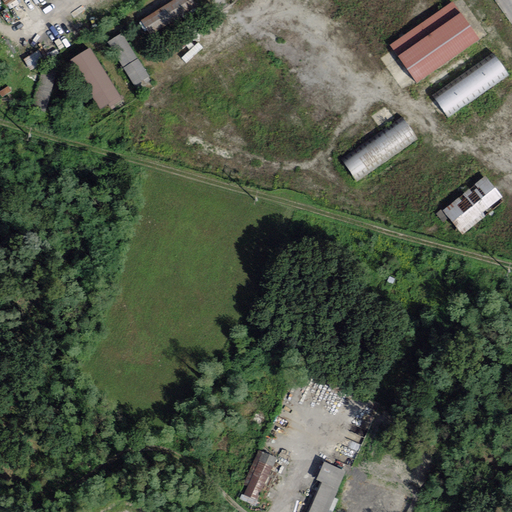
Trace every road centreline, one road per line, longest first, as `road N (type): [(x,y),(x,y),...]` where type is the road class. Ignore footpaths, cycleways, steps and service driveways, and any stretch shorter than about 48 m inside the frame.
road 1 (track): [(511,266),(0,119)]
road 2 (track): [(242,511),(178,466),(104,438),(69,443),(0,508)]
